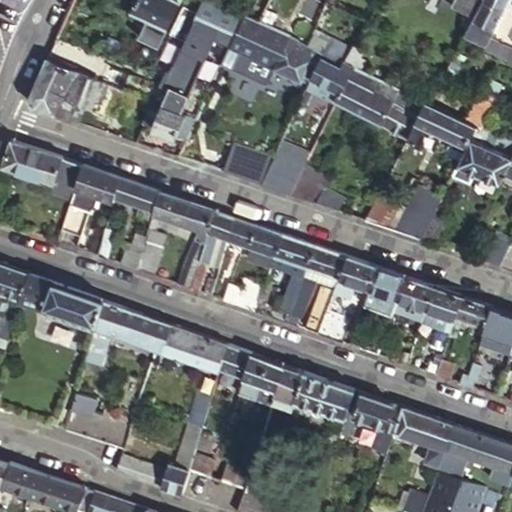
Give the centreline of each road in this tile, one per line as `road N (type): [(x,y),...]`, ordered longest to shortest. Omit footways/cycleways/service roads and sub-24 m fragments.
road 1 (residential): [(0,243),(511,420)]
road 2 (residential): [(0,115),(511,289)]
road 3 (residential): [(0,441),(210,511)]
